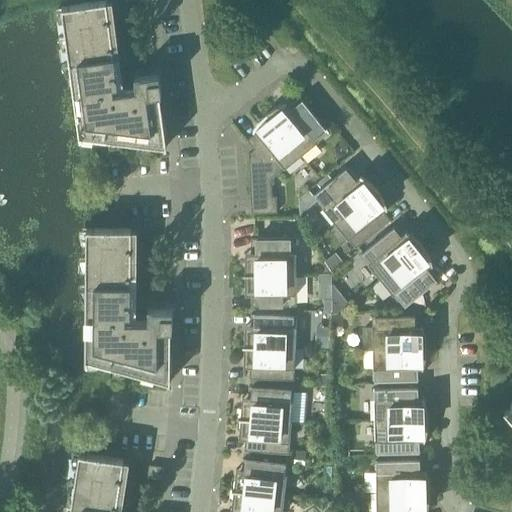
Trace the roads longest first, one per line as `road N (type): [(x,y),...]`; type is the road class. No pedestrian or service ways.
road 1 (residential): [(474,511),(452,505),(445,310),(466,283),(460,260),(291,59),(206,124)]
road 2 (residential): [(198,511),(214,336),(206,124)]
road 3 (residential): [(206,124),(191,0)]
